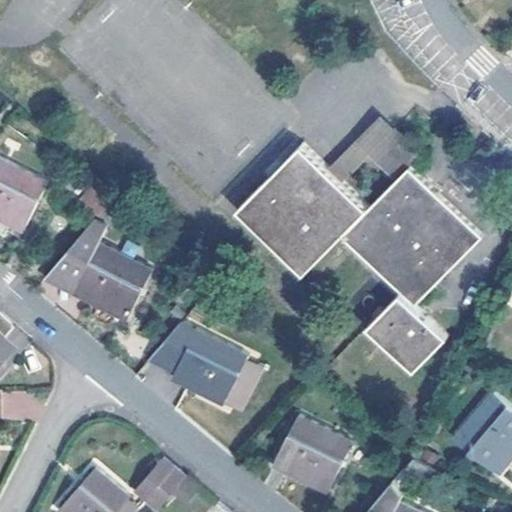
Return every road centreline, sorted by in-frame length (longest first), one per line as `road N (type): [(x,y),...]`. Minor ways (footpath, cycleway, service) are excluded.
road 1 (residential): [(95,359),(272,511)]
road 2 (residential): [(13,511),(95,359)]
road 3 (residential): [(0,277),(95,359)]
